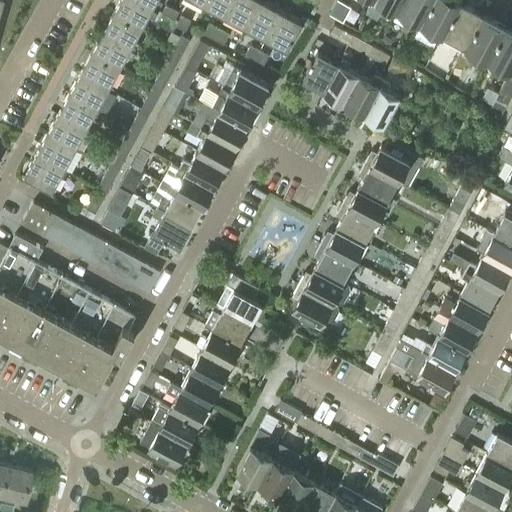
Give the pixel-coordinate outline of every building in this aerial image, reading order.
[(141,0),(118,0),(113,10),(141,25),(146,15),(153,18),(158,9),(141,0)] [(141,0),(158,9),(162,2),(157,0),(141,0)] [(207,0),(206,2),(226,13),(232,0),(207,0)] [(232,0),(226,13),(246,24),(258,0),(232,0)] [(258,0),(246,24),(266,34),(281,7),(266,0),(258,0)] [(342,0),(335,0),(329,11),(343,19),(351,5),(342,0)] [(379,0),(397,9),(401,0),(379,0)] [(415,29),(416,30),(431,0),(401,0),(397,9),(419,21),(415,29)] [(460,0),(431,0),(416,30),(438,41),(442,34),(460,0)] [(460,0),(442,34),(464,46),(483,12),(461,0),(460,0)] [(165,2),(161,10),(174,16),(178,8),(165,2)] [(281,7),(266,34),(287,46),(302,19),(281,7)] [(113,10),(102,30),(136,49),(140,42),(133,38),(141,25),(113,10)] [(181,12),(175,23),(184,28),(190,17),(181,12)] [(506,24),(483,12),(464,46),(487,58),(506,24)] [(213,37),(219,26),(208,21),(202,32),(213,37)] [(329,32),(348,42),(353,33),(334,22),(329,32)] [(511,27),(506,24),(487,58),(509,71),(490,106),(501,113),(511,93),(511,27)] [(219,26),(213,37),(222,42),(228,31),(219,26)] [(102,30),(91,51),(118,65),(124,55),(131,58),(136,49),(102,30)] [(171,49),(181,55),(190,37),(180,32),(171,49)] [(353,33),(348,42),(365,51),(370,42),(353,33)] [(186,62),(197,68),(210,44),(199,38),(186,62)] [(254,57),(260,46),(253,43),(248,53),(254,57)] [(386,61),(391,52),(375,43),(370,52),(386,61)] [(260,46),(254,57),(264,62),(270,51),(260,46)] [(324,88),(343,53),(335,49),(332,55),(319,48),(313,59),(311,58),(309,62),(310,63),(303,76),(324,88)] [(161,67),(171,72),(181,55),(171,49),(161,67)] [(107,86),(118,65),(91,51),(80,71),(107,86)] [(324,88),(344,99),(360,71),(347,64),(351,58),(343,53),(324,88)] [(416,65),(395,53),(389,65),(410,76),(416,65)] [(223,83),(257,101),(268,81),(256,75),(257,73),(252,70),(254,66),(244,61),(241,67),(226,58),(221,67),(214,63),(208,74),(223,83)] [(197,68),(186,62),(175,83),(186,89),(197,68)] [(152,84),(162,90),(171,72),(161,67),(152,84)] [(96,106),(107,86),(80,71),(69,91),(96,106)] [(344,99),(364,110),(383,75),(376,71),(372,77),(360,71),(344,99)] [(383,75),(364,110),(385,121),(391,109),(393,110),(396,104),(395,103),(400,93),(388,86),(392,79),(383,75)] [(186,89),(175,83),(164,102),(175,108),(186,89)] [(246,121),(257,101),(223,83),(212,103),(219,107),(246,121)] [(142,102),(152,107),(162,90),(152,84),(142,102)] [(85,126),(96,106),(69,91),(58,111),(85,126)] [(133,119),(142,125),(152,107),(142,102),(133,119)] [(175,108),(164,102),(152,123),(164,129),(175,108)] [(235,141),(246,121),(219,107),(213,119),(205,115),(196,110),(191,117),(235,141)] [(74,146),(85,126),(58,111),(47,131),(74,146)] [(225,161),(235,141),(191,117),(187,126),(204,135),(197,147),(225,161)] [(123,137),(133,142),(142,125),(133,119),(123,137)] [(164,129),(152,123),(141,144),(152,150),(164,129)] [(63,166),(74,146),(47,131),(36,151),(63,166)] [(397,178),(407,183),(422,155),(388,136),(384,144),(381,142),(375,154),(368,151),(363,160),(397,178)] [(114,154),(123,160),(133,142),(123,137),(114,154)] [(499,149),(497,154),(509,160),(511,154),(511,149),(502,144),(499,149)] [(132,163),(140,168),(149,151),(141,146),(132,163)] [(213,182),(225,161),(197,147),(190,159),(183,156),(179,163),(213,182)] [(63,166),(36,151),(24,172),(52,187),(63,166)] [(104,172),(114,177),(123,160),(114,154),(104,172)] [(175,187),(203,202),(213,182),(179,163),(170,158),(166,167),(171,170),(169,173),(164,171),(160,179),(175,187)] [(386,198),(397,178),(363,160),(359,169),(365,172),(359,183),(386,198)] [(140,168),(132,163),(120,184),(129,188),(140,168)] [(94,189),(104,195),(114,177),(104,172),(94,189)] [(375,218),(386,198),(359,183),(353,195),(346,191),(342,200),(375,218)] [(129,188),(120,184),(108,206),(120,213),(132,191),(129,189),(129,188)] [(454,195),(465,201),(471,191),(460,185),(454,195)] [(192,222),(203,202),(175,187),(168,200),(161,196),(157,203),(192,222)] [(104,195),(94,189),(85,207),(95,212),(104,195)] [(448,206),(459,212),(465,201),(454,195),(448,206)] [(33,199),(27,210),(48,221),(54,211),(33,199)] [(364,238),(375,218),(342,200),(337,209),(343,213),(337,224),(364,238)] [(192,222),(157,203),(152,212),(159,216),(152,228),(163,234),(162,236),(166,238),(167,236),(180,244),(192,222)] [(459,212),(448,206),(443,216),(454,221),(459,212)] [(487,226),(511,239),(511,213),(505,209),(499,221),(492,218),(487,226)] [(21,220),(42,232),(48,221),(27,210),(21,220)] [(42,232),(52,238),(64,216),(54,211),(48,221),(42,232)] [(52,238),(63,243),(75,222),(64,216),(52,238)] [(454,221),(443,216),(438,226),(448,231),(454,221)] [(63,243),(74,249),(85,228),(75,222),(63,243)] [(354,259),(364,238),(337,224),(331,235),(325,232),(320,241),(354,259)] [(432,235),(443,241),(448,231),(438,226),(432,235)] [(510,265),(511,261),(511,239),(487,226),(483,234),(490,238),(483,250),(510,265)] [(74,249),(84,255),(96,234),(85,228),(74,249)] [(0,329),(97,382),(115,348),(122,352),(135,328),(129,324),(135,312),(36,258),(42,245),(15,231),(8,244),(0,239),(0,329)] [(84,255),(95,260),(106,239),(96,234),(84,255)] [(427,246),(437,252),(443,241),(432,235),(427,246)] [(95,260),(105,266),(117,245),(106,239),(95,260)] [(354,259),(320,241),(315,250),(321,253),(315,264),(343,279),(354,259)] [(105,266),(116,272),(128,251),(117,245),(105,266)] [(437,252),(427,246),(421,256),(432,261),(437,252)] [(500,285),(510,265),(483,250),(476,262),(470,258),(454,250),(449,258),(465,266),(500,285)] [(116,272),(126,278),(132,267),(138,256),(128,251),(116,272)] [(138,256),(132,267),(154,279),(160,268),(138,256)] [(432,261),(421,256),(416,266),(426,272),(432,261)] [(338,301),(343,300),(350,286),(348,282),(343,279),(315,264),(309,276),(303,273),(298,281),(332,299),(332,298),(338,301)] [(426,272),(416,266),(410,276),(421,282),(426,272)] [(488,306),(500,285),(465,266),(461,274),(468,278),(461,290),(488,306)] [(132,267),(126,278),(148,289),(154,279),(132,267)] [(233,271),(227,282),(216,302),(250,321),(261,301),(252,296),(258,285),(233,271)] [(421,282),(410,276),(405,286),(415,292),(421,282)] [(331,300),(332,299),(298,281),(293,290),(299,293),(293,305),(321,319),(327,322),(332,321),(339,308),(337,303),(331,300)] [(415,292),(405,286),(399,296),(410,302),(415,292)] [(477,326),(488,306),(461,290),(455,302),(448,298),(443,296),(438,304),(477,326)] [(410,302),(399,296),(394,306),(404,312),(410,302)] [(240,340),(250,321),(216,302),(206,321),(212,325),(240,340)] [(466,346),(477,326),(438,304),(432,315),(443,321),(439,330),(466,346)] [(404,312),(394,306),(388,317),(399,322),(404,312)] [(182,309),(174,324),(186,330),(194,316),(182,309)] [(399,322),(388,317),(382,327),(393,332),(399,322)] [(229,359),(240,340),(212,325),(202,344),(229,359)] [(393,332),(382,327),(377,337),(387,343),(393,332)] [(456,366),(466,346),(439,330),(432,343),(425,339),(421,347),(456,366)] [(161,348),(169,352),(178,337),(169,332),(161,348)] [(387,343),(377,337),(371,347),(382,353),(387,343)] [(219,379),(229,359),(202,344),(191,364),(219,379)] [(456,366),(421,347),(417,355),(424,359),(417,372),(427,377),(426,379),(431,381),(432,380),(444,386),(456,366)] [(169,352),(161,348),(153,363),(161,368),(169,352)] [(208,399),(219,379),(191,364),(180,384),(208,399)] [(150,367),(143,380),(152,385),(159,372),(150,367)] [(197,418),(208,399),(180,384),(171,379),(165,389),(175,394),(170,403),(197,418)] [(139,387),(131,402),(140,407),(148,392),(139,387)] [(275,408),(296,419),(301,411),(302,409),(281,397),(275,408)] [(187,438),(197,418),(170,403),(160,398),(150,418),(187,438)] [(301,411),(296,420),(308,426),(313,418),(301,411)] [(464,411),(455,428),(467,434),(476,418),(464,411)] [(187,438),(150,418),(139,438),(176,458),(187,438)] [(322,434),(326,425),(313,418),(308,426),(322,434)] [(333,440),(338,432),(326,425),(322,434),(333,440)] [(236,467),(258,479),(271,454),(261,448),(270,432),(259,426),(236,467)] [(511,436),(497,429),(487,448),(511,462),(511,436)] [(338,432),(333,440),(346,447),(351,439),(338,432)] [(451,435),(443,450),(462,461),(468,451),(460,447),(464,441),(451,435)] [(351,439),(346,447),(359,455),(364,446),(351,439)] [(364,446),(359,455),(372,462),(377,453),(364,446)] [(504,483),(511,468),(511,462),(487,448),(476,468),(504,483)] [(446,473),(448,469),(456,473),(462,461),(443,450),(434,467),(446,473)] [(377,453),(372,462),(393,473),(399,463),(378,451),(377,453)] [(258,479),(279,490),(292,466),(271,454),(258,479)] [(0,490),(3,491),(10,461),(0,459),(0,490)] [(10,461),(3,491),(25,497),(32,467),(10,461)] [(279,490),(300,502),(313,477),(292,466),(279,490)] [(493,503),(504,483),(476,468),(465,487),(493,503)] [(430,474),(421,489),(432,495),(440,479),(430,474)] [(300,502),(317,511),(321,511),(334,489),(313,477),(300,502)] [(464,511),(488,511),(493,503),(465,487),(455,507),(464,511)] [(321,511),(349,511),(356,501),(334,489),(321,511)] [(423,511),(432,495),(421,489),(412,506),(423,511)] [(356,501),(349,511),(377,511),(382,504),(361,492),(356,501)] [(1,500),(0,507),(0,509),(12,511),(14,503),(1,500)]
